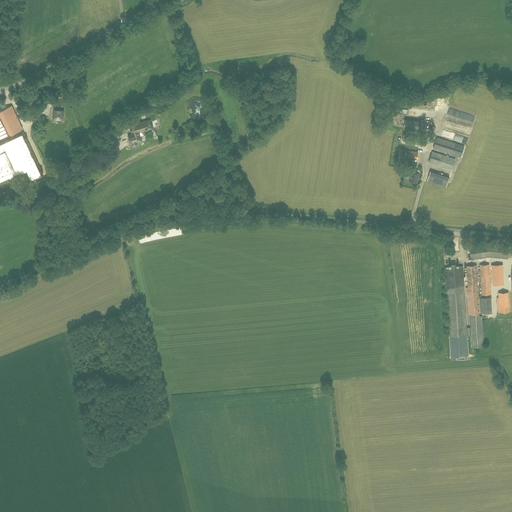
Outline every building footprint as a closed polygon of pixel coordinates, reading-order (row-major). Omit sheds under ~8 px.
[(0,182),(8,179),(9,180),(13,178),(27,171),(31,180),(35,178),(43,174),(42,173),(43,172),(41,167),(40,168),(27,140),(28,140),(25,135),(23,132),(22,132),(21,130),(23,129),(12,106),(1,111),(12,134),(17,131),(19,134),(15,135),(10,137),(11,137),(0,142),(0,182)] [(62,119),(63,111),(55,110),(54,115),(53,115),(53,118),(54,118),(54,119),(58,119),(58,120),(61,120),(61,119),(62,119)] [(150,119),(136,123),(130,125),(132,135),(129,136),(131,143),(132,143),(132,144),(133,145),(135,145),(136,143),(136,142),(141,140),(140,137),(143,136),(142,132),(153,128),(150,119)] [(421,131),(422,121),(405,119),(404,130),(421,131)] [(427,139),(412,136),(403,134),(402,140),(425,146),(427,139)] [(433,149),(460,157),(464,146),(437,137),(433,149)] [(408,160),(409,158),(417,160),(419,153),(410,151),(409,152),(401,150),(400,159),(408,160)] [(446,156),(432,152),(429,162),(452,170),(455,159),(448,157),(449,155),(447,155),(446,156)] [(417,182),(419,173),(415,172),(416,168),(412,168),(409,180),(417,182)] [(428,169),(425,179),(444,185),(448,175),(428,169)] [(46,179),(37,183),(40,190),(49,186),(46,179)] [(509,244),(489,243),(469,246),(471,260),(489,257),(508,258),(509,248),(511,248),(511,247),(511,244),(511,245),(511,244),(509,244)] [(452,267),(445,267),(451,360),(467,359),(467,356),(469,355),(467,336),(471,336),(472,348),(484,347),(482,316),(472,317),(472,314),(479,314),(476,265),(467,266),(468,288),(467,288),(467,296),(469,296),(471,328),(467,328),(463,266),(456,267),(456,264),(452,264),(452,267)] [(491,294),(489,264),(480,265),(482,295),(491,294)] [(493,285),(504,284),(502,264),(491,265),(493,285)] [(498,312),(510,312),(508,292),(498,293),(499,297),(497,297),(498,312)]
